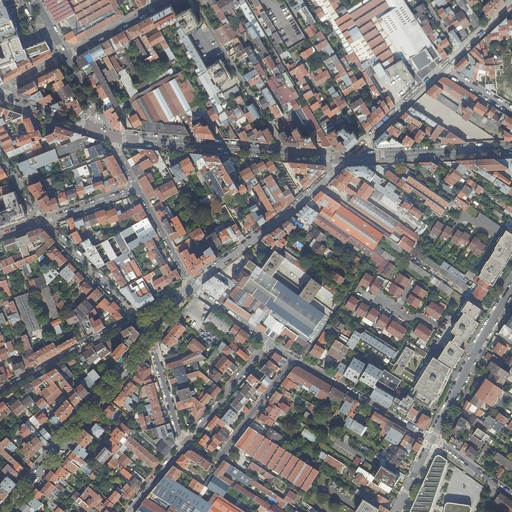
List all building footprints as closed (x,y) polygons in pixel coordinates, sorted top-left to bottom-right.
[(135,0),(140,8),(145,5),(147,1),(145,0),(112,0),(110,2),(108,0),(45,0),(59,25),(67,20),(69,19),(73,27),(76,32),(74,33),(67,36),(66,34),(64,35),(66,39),(69,44),(73,45),(125,16),(122,10),(119,10),(118,10),(117,7),(118,6),(119,4),(116,0),(135,0)] [(232,7),(227,0),(220,0),(217,2),(218,2),(225,15),(227,14),(225,11),(228,9),(231,13),(233,12),(234,14),(235,13),(232,7)] [(241,7),(236,0),(229,0),(233,6),(235,10),(241,7)] [(236,0),(241,7),(243,10),(250,21),(258,36),(264,45),(266,48),(267,49),(270,55),(264,58),(272,70),(273,70),(277,67),(286,81),(287,83),(290,88),(293,86),(295,84),(244,0),(236,0)] [(252,0),(254,3),(251,6),(252,9),(256,7),(261,4),(258,0),(252,0)] [(322,22),(327,19),(334,31),(337,35),(347,52),(349,54),(354,51),(334,19),(339,16),(335,10),(331,4),(328,0),(314,0),(313,1),(316,5),(313,7),(322,22)] [(335,10),(340,8),(339,7),(337,3),(340,2),(339,0),(338,0),(331,4),(335,10)] [(423,79),(417,72),(416,71),(407,66),(400,54),(377,19),(391,10),(385,0),(384,0),(364,0),(347,11),(339,16),(334,19),(354,51),(360,60),(365,68),(372,64),(377,71),(384,83),(391,78),(390,77),(399,71),(408,86),(409,85),(412,89),(415,86),(413,81),(416,79),(419,82),(423,79)] [(417,72),(423,79),(435,67),(443,59),(437,49),(435,46),(432,42),(427,35),(422,26),(417,18),(414,15),(411,11),(404,0),(385,0),(391,10),(377,19),(400,54),(407,66),(416,71),(417,72)] [(505,1),(504,0),(489,0),(483,7),(489,16),(496,9),(505,1)] [(5,2),(4,1),(0,2),(0,35),(0,37),(1,36),(4,43),(10,41),(20,37),(13,21),(15,20),(12,13),(10,14),(9,9),(8,7),(7,7),(5,2)] [(306,5),(305,3),(304,1),(299,4),(293,8),(295,12),(299,10),(302,8),(306,5)] [(214,8),(225,25),(230,22),(227,18),(225,15),(218,2),(213,5),(214,8)] [(293,47),(306,39),(283,2),(266,12),(270,19),(277,31),(279,34),(288,50),(293,47)] [(482,23),(471,6),(470,4),(469,2),(461,7),(462,9),(469,20),(471,22),(475,29),(479,26),(482,23)] [(414,15),(417,18),(424,13),(429,11),(426,7),(423,3),(419,6),(422,10),(414,15)] [(256,15),(261,13),(265,10),(261,4),(256,7),(259,11),(255,13),(256,15)] [(307,16),(311,13),(306,5),(302,8),(307,16)] [(177,16),(171,6),(161,11),(151,16),(157,26),(159,29),(178,19),(177,16)] [(437,11),(442,18),(447,15),(447,16),(449,15),(453,12),(450,7),(445,10),(443,7),(437,11)] [(185,11),(177,16),(178,19),(186,32),(201,24),(197,17),(194,12),(193,13),(190,8),(185,11)] [(335,10),(339,16),(347,11),(345,8),(341,10),(340,8),(335,10)] [(467,25),(471,22),(469,20),(462,9),(455,14),(455,15),(458,19),(460,22),(461,24),(464,28),(468,26),(467,25)] [(263,16),(259,19),(262,25),(267,22),(270,19),(266,12),(265,10),(261,13),(263,16)] [(235,13),(234,14),(232,15),(238,25),(241,23),(235,13)] [(312,24),(313,24),(316,22),(311,13),(307,16),(310,22),(312,24)] [(417,18),(422,26),(428,22),(430,21),(424,13),(417,18)] [(447,15),(442,18),(448,26),(458,19),(455,15),(452,18),(453,19),(450,20),(448,17),(450,16),(449,15),(447,16),(447,15)] [(157,26),(151,16),(144,20),(139,23),(145,33),(157,26)] [(235,31),(237,35),(240,33),(233,22),(231,20),(232,19),(230,16),(227,18),(230,22),(235,31)] [(506,17),(499,24),(500,38),(500,39),(503,38),(503,34),(506,34),(506,38),(509,37),(509,35),(507,20),(506,17)] [(67,20),(74,33),(76,32),(73,27),(69,19),(67,20)] [(270,28),(266,31),(269,36),(273,33),(277,31),(270,19),(267,22),(270,28)] [(448,26),(445,28),(456,44),(459,44),(463,40),(469,36),(464,28),(456,33),(453,29),(461,24),(460,22),(458,19),(448,26)] [(258,36),(250,21),(245,24),(248,29),(249,28),(250,30),(250,31),(254,38),(258,36)] [(225,25),(222,27),(222,28),(223,28),(224,29),(228,27),(232,33),(235,31),(230,22),(225,25)] [(433,31),(428,22),(422,26),(427,35),(433,31)] [(131,27),(124,31),(130,40),(133,38),(146,59),(147,58),(146,57),(149,55),(138,38),(136,39),(135,37),(140,34),(145,42),(144,42),(147,46),(147,45),(153,55),(149,57),(152,62),(150,63),(151,66),(158,62),(160,65),(163,63),(160,57),(153,46),(148,38),(145,33),(139,23),(131,27)] [(246,30),(241,23),(238,25),(237,25),(242,32),(246,30)] [(309,26),(305,29),(307,32),(310,37),(316,34),(316,33),(318,32),(313,24),(312,24),(309,26)] [(499,24),(490,33),(491,42),(495,41),(495,39),(498,38),(500,38),(499,24)] [(186,33),(182,27),(177,30),(202,73),(208,70),(206,67),(186,33)] [(224,45),(229,42),(231,41),(228,35),(224,29),(223,28),(222,28),(222,27),(215,31),(219,37),(224,45)] [(443,33),(438,36),(435,38),(433,35),(436,33),(437,32),(435,29),(433,31),(427,35),(432,42),(437,39),(444,35),(444,34),(443,33)] [(318,36),(322,42),(327,39),(321,30),(318,32),(316,33),(318,36)] [(121,33),(116,35),(122,45),(123,44),(124,45),(125,45),(124,44),(130,40),(124,31),(121,33)] [(160,31),(148,38),(153,46),(160,41),(172,60),(176,57),(160,31)] [(231,41),(233,39),(238,37),(237,35),(235,31),(232,33),(228,35),(231,41)] [(116,35),(112,38),(117,45),(118,49),(121,47),(122,48),(124,48),(122,45),(116,35)] [(444,35),(437,39),(439,41),(443,48),(450,43),(444,35)] [(263,46),(264,45),(258,36),(254,38),(259,46),(262,45),(263,46)] [(51,50),(53,50),(53,46),(50,39),(24,49),(20,37),(10,41),(18,62),(26,59),(30,58),(35,56),(42,53),(45,52),(50,50),(51,50)] [(237,46),(242,43),(239,39),(238,37),(233,39),(237,46)] [(316,46),(319,51),(325,46),(329,53),(331,51),(333,54),(335,53),(327,39),(322,42),(320,43),(316,46)] [(437,49),(443,59),(445,58),(448,55),(443,48),(439,41),(437,39),(432,42),(435,46),(437,45),(439,48),(437,49)] [(105,42),(101,44),(108,56),(109,56),(109,55),(115,51),(113,47),(109,40),(105,42)] [(273,42),(280,55),(284,52),(277,40),(273,42)] [(482,40),(479,43),(483,56),(485,56),(487,55),(486,50),(487,50),(486,47),(485,48),(482,40)] [(0,85),(4,83),(0,74),(0,68),(16,63),(18,62),(10,41),(4,43),(1,44),(6,58),(3,60),(2,59),(0,59),(0,85)] [(237,46),(234,48),(237,53),(245,49),(244,47),(242,43),(237,46)] [(479,43),(471,51),(480,61),(479,63),(486,65),(484,60),(484,58),(483,56),(479,43)] [(97,46),(89,50),(95,60),(105,54),(106,56),(104,58),(101,71),(106,81),(118,74),(117,73),(114,68),(109,58),(108,56),(101,44),(97,46)] [(247,52),(249,55),(249,56),(254,53),(249,44),(244,47),(245,49),(247,52)] [(316,51),(313,46),(305,51),(302,53),(304,58),(316,51)] [(116,51),(115,51),(120,58),(123,56),(127,54),(124,48),(122,48),(121,47),(118,49),(119,50),(116,51)] [(288,50),(292,57),(295,62),(301,59),(299,57),(293,47),(288,50)] [(237,54),(241,60),(242,59),(246,57),(244,53),(247,52),(245,49),(237,53),(237,54)] [(270,55),(267,49),(265,50),(261,53),(264,58),(270,55)] [(52,51),(51,50),(50,50),(45,52),(42,53),(43,55),(36,59),(35,56),(30,58),(34,66),(44,61),(52,57),(53,53),(52,51)] [(95,60),(89,50),(84,53),(78,57),(77,60),(80,65),(87,77),(94,73),(95,72),(96,74),(98,77),(102,83),(109,96),(114,105),(114,107),(119,104),(106,81),(101,71),(95,60)] [(284,52),(280,55),(283,59),(289,55),(290,58),(292,57),(288,50),(284,52)] [(255,66),(259,62),(255,55),(257,54),(259,52),(258,51),(257,51),(255,53),(254,53),(249,56),(255,66)] [(353,63),(354,62),(356,61),(356,62),(357,62),(360,60),(354,51),(349,54),(346,56),(349,61),(351,59),(353,63)] [(468,53),(464,57),(469,61),(470,63),(472,65),(476,66),(477,62),(468,53)] [(136,70),(127,54),(123,56),(132,72),(136,70)] [(341,63),(339,60),(336,54),(329,58),(330,60),(332,58),(337,66),(341,63)] [(248,81),(249,80),(260,74),(255,66),(249,56),(249,55),(246,57),(242,59),(241,60),(244,65),(247,64),(251,71),(245,75),(248,81)] [(495,64),(502,64),(501,55),(498,55),(498,58),(494,58),(495,64)] [(114,56),(109,58),(114,68),(119,65),(116,59),(115,57),(114,56)] [(455,69),(472,79),(474,72),(476,66),(472,65),(470,63),(468,64),(467,63),(469,61),(464,57),(455,65),(455,69)] [(486,65),(495,64),(494,58),(493,57),(484,60),(486,65)] [(30,58),(26,59),(27,61),(21,64),(21,63),(17,65),(22,73),(29,69),(34,66),(30,58)] [(221,59),(207,67),(209,70),(218,86),(232,78),(221,59)] [(295,62),(298,67),(299,68),(303,76),(309,72),(304,64),(301,59),(295,62)] [(260,74),(263,79),(267,76),(264,71),(265,71),(263,69),(259,62),(255,66),(260,74)] [(286,64),(290,71),(298,67),(295,62),(290,65),(289,63),(286,64)] [(486,70),(486,65),(479,63),(477,62),(476,66),(474,72),(478,73),(479,68),(486,70)] [(17,65),(16,63),(0,68),(0,74),(4,83),(9,80),(22,73),(17,65)] [(336,80),(347,73),(343,67),(342,64),(341,63),(337,66),(339,70),(337,71),(339,73),(340,72),(341,74),(335,78),(336,80)] [(369,76),(377,71),(372,64),(365,68),(366,71),(369,76)] [(155,71),(157,74),(167,69),(165,65),(155,71)] [(366,83),(363,77),(358,80),(350,66),(348,67),(350,71),(348,72),(351,76),(350,76),(352,78),(351,79),(354,84),(357,89),(366,83)] [(277,67),(273,70),(276,75),(276,76),(279,81),(281,79),(283,83),(286,81),(277,67)] [(298,67),(290,71),(292,75),(296,73),(301,80),(305,78),(303,76),(299,68),(298,67)] [(52,71),(45,75),(51,85),(53,83),(54,83),(53,82),(52,79),(54,79),(55,78),(56,79),(57,81),(61,79),(65,77),(61,69),(57,68),(52,71)] [(117,73),(118,74),(131,97),(139,93),(136,88),(125,68),(117,73)] [(331,77),(332,77),(329,73),(327,70),(322,73),(319,68),(317,69),(320,74),(316,76),(313,71),(309,74),(310,74),(310,75),(317,86),(331,77)] [(147,79),(148,81),(151,86),(162,106),(171,101),(180,116),(186,113),(191,110),(190,107),(202,101),(190,81),(188,77),(185,72),(183,70),(175,74),(171,77),(168,70),(167,69),(157,74),(147,79)] [(215,93),(221,90),(218,86),(209,70),(199,76),(211,96),(212,95),(215,93)] [(371,84),(373,82),(369,76),(366,71),(365,71),(363,72),(370,84),(371,84)] [(351,79),(347,73),(336,80),(338,82),(343,78),(347,84),(343,86),(341,84),(339,85),(343,91),(354,84),(351,79)] [(261,91),(268,87),(265,82),(263,79),(260,74),(249,80),(252,85),(256,83),(261,91)] [(51,85),(45,75),(40,78),(34,81),(38,88),(40,91),(41,90),(51,85)] [(93,77),(88,79),(90,83),(93,88),(96,86),(102,83),(98,77),(96,78),(97,81),(96,82),(93,77)] [(291,102),(295,109),(300,107),(295,98),(296,98),(293,94),(290,88),(287,83),(284,85),(283,84),(278,83),(274,77),(265,82),(268,87),(276,101),(283,112),(284,114),(288,110),(284,103),(276,89),(277,88),(286,102),(288,101),(289,103),(291,102)] [(443,89),(465,103),(469,106),(473,99),(476,96),(447,78),(442,77),(435,84),(443,89)] [(301,80),(297,83),(300,88),(304,86),(307,92),(311,89),(305,78),(301,80)] [(54,83),(53,83),(55,86),(57,90),(60,88),(61,87),(65,85),(61,79),(57,81),(55,82),(54,83)] [(38,88),(34,81),(25,86),(18,90),(18,94),(28,97),(31,95),(30,93),(38,88)] [(378,96),(381,94),(379,91),(373,82),(371,84),(372,86),(371,88),(375,94),(376,93),(378,96)] [(75,95),(69,83),(65,85),(61,87),(64,91),(63,92),(64,95),(63,95),(62,96),(64,99),(65,99),(67,98),(75,95)] [(102,83),(96,86),(102,96),(104,99),(109,96),(102,83)] [(136,88),(139,93),(147,89),(144,84),(136,88)] [(365,102),(357,89),(354,84),(343,91),(345,95),(346,94),(354,90),(357,94),(358,97),(360,99),(358,100),(357,98),(354,100),(355,102),(351,105),(353,109),(358,106),(365,102)] [(438,94),(443,89),(435,84),(426,92),(435,98),(438,95),(438,96),(439,95),(438,94)] [(131,97),(129,99),(137,113),(147,131),(164,132),(168,133),(191,135),(187,129),(180,116),(171,101),(162,106),(151,86),(147,89),(139,93),(131,97)] [(226,100),(240,91),(237,86),(223,94),(226,100)] [(293,94),(296,98),(297,97),(297,96),(298,95),(293,86),(290,88),(293,94)] [(339,96),(342,94),(339,90),(336,92),(333,86),(328,89),(334,99),(339,96)] [(270,105),(276,101),(268,87),(261,91),(259,92),(260,93),(262,92),(265,98),(260,101),(264,109),(270,105)] [(284,103),(286,102),(277,88),(276,89),(284,103)] [(312,90),(314,94),(316,97),(318,101),(319,102),(321,101),(318,96),(317,94),(314,88),(312,90)] [(305,93),(304,94),(307,99),(314,94),(312,90),(311,89),(307,92),(305,93)] [(31,95),(28,97),(31,98),(38,100),(44,97),(41,90),(40,91),(35,93),(31,95)] [(374,102),(377,100),(371,91),(368,93),(374,102)] [(221,103),(215,93),(212,95),(218,105),(219,104),(220,104),(221,103)] [(44,97),(38,100),(44,103),(46,102),(47,103),(49,101),(53,98),(50,94),(44,97)] [(237,119),(232,109),(229,111),(227,109),(224,111),(220,104),(219,104),(218,105),(212,95),(211,96),(208,97),(224,123),(225,125),(233,138),(235,139),(238,139),(228,123),(231,121),(232,123),(233,123),(238,120),(237,119)] [(244,100),(241,95),(235,98),(239,105),(239,106),(243,104),(241,101),(244,100)] [(384,99),(390,110),(392,107),(395,105),(389,95),(383,99),(384,99)] [(114,105),(109,96),(104,99),(105,102),(101,104),(105,110),(114,105)] [(345,106),(348,104),(345,98),(342,100),(340,98),(339,96),(334,99),(335,100),(338,104),(339,106),(340,109),(343,107),(345,106)] [(439,101),(455,112),(459,107),(443,96),(439,101)] [(224,123),(208,97),(205,99),(210,108),(216,119),(220,125),(224,123)] [(287,114),(288,116),(297,111),(302,108),(299,102),(296,98),(295,98),(300,107),(295,109),(287,114)] [(64,99),(51,105),(54,106),(57,107),(67,103),(65,99),(64,99)] [(67,103),(57,107),(66,110),(68,105),(72,102),(79,114),(83,110),(77,99),(69,102),(67,103)] [(387,112),(390,110),(384,99),(382,101),(380,99),(378,101),(380,105),(386,114),(387,112)] [(332,110),(339,106),(338,104),(335,100),(328,105),(332,110)] [(191,110),(197,119),(197,120),(201,118),(204,116),(209,113),(207,110),(202,101),(190,107),(191,110)] [(281,116),(282,116),(280,113),(283,112),(276,101),(270,105),(278,118),(281,116)] [(314,104),(311,106),(313,111),(320,106),(321,105),(319,102),(318,101),(314,104)] [(328,113),(332,110),(328,105),(326,101),(322,104),(323,106),(322,107),(326,114),(328,113)] [(371,112),(365,102),(358,106),(359,108),(362,106),(367,114),(371,112)] [(473,109),(474,109),(482,115),(487,108),(477,102),(473,109)] [(255,119),(260,115),(259,113),(253,103),(248,106),(248,108),(255,119)] [(462,116),(467,120),(470,115),(474,109),(473,109),(471,108),(470,107),(469,106),(465,103),(464,105),(466,107),(466,108),(464,107),(463,107),(462,107),(462,108),(462,109),(465,112),(462,116)] [(114,105),(105,110),(114,126),(122,129),(127,129),(121,119),(120,120),(119,120),(119,119),(118,117),(120,116),(116,110),(113,112),(111,110),(115,108),(114,107),(114,105)] [(239,106),(239,105),(232,109),(237,119),(245,115),(239,106)] [(382,117),(386,114),(380,105),(377,108),(375,106),(373,107),(372,108),(374,111),(372,113),(373,115),(377,122),(382,117)] [(336,112),(341,109),(340,109),(339,106),(332,110),(328,113),(330,117),(337,113),(336,112)] [(411,106),(406,111),(418,119),(419,117),(434,127),(433,129),(435,130),(439,124),(420,112),(411,106)] [(489,116),(491,118),(494,114),(497,109),(493,106),(488,114),(490,115),(489,116)] [(303,110),(309,120),(323,142),(326,147),(329,147),(330,147),(332,145),(323,131),(321,132),(320,131),(319,130),(320,129),(321,128),(308,107),(303,110)] [(218,128),(225,125),(224,123),(220,125),(216,119),(210,108),(207,110),(209,113),(213,120),(218,128)] [(255,119),(248,108),(244,110),(250,121),(255,119)] [(291,127),(293,130),(304,123),(309,120),(303,110),(302,108),(297,111),(288,116),(290,119),(294,125),(291,127)] [(22,117),(22,115),(4,109),(2,117),(5,124),(22,117)] [(494,130),(497,125),(490,120),(488,119),(482,115),(474,109),(470,115),(494,130)] [(186,113),(188,117),(191,115),(195,120),(197,119),(191,110),(186,113)] [(401,116),(411,123),(416,126),(419,128),(422,122),(418,119),(406,111),(401,116)] [(129,116),(137,130),(141,130),(147,131),(137,113),(131,116),(130,115),(129,116)] [(186,113),(180,116),(187,129),(193,125),(188,117),(186,113)] [(497,125),(500,127),(502,123),(507,115),(503,113),(500,117),(494,114),(491,118),(490,120),(497,125)] [(353,145),(359,139),(354,131),(351,133),(350,131),(347,131),(344,127),(339,130),(336,125),(347,119),(345,117),(344,114),(339,116),(331,122),(332,124),(336,129),(338,134),(341,133),(345,138),(342,141),(344,143),(347,149),(348,149),(353,145)] [(369,130),(377,122),(373,115),(368,119),(366,116),(368,115),(367,114),(366,115),(360,119),(366,130),(369,130)] [(506,126),(511,130),(511,128),(511,118),(507,115),(502,123),(506,125),(506,126)] [(41,135),(40,132),(39,130),(36,132),(30,118),(23,121),(29,134),(27,135),(27,134),(22,136),(22,137),(19,139),(22,147),(33,142),(31,139),(36,137),(38,140),(43,138),(41,135)] [(327,119),(321,123),(323,127),(331,122),(329,118),(327,119)] [(282,132),(291,127),(294,125),(290,119),(287,120),(289,123),(280,128),(282,132)] [(245,140),(251,140),(243,127),(242,126),(238,120),(233,123),(236,127),(239,125),(240,127),(237,129),(239,133),(238,133),(242,139),(245,140)] [(278,125),(280,128),(289,123),(287,120),(278,125)] [(397,120),(392,124),(399,129),(403,124),(397,120)] [(193,125),(199,135),(207,136),(216,137),(208,123),(207,124),(202,124),(200,121),(193,125)] [(258,136),(253,129),(250,123),(244,126),(243,127),(251,140),(258,136)] [(308,145),(318,146),(307,127),(304,123),(293,130),(302,145),(308,145)] [(402,131),(407,134),(409,136),(416,126),(411,123),(408,128),(407,127),(406,126),(405,127),(404,126),(402,131)] [(325,129),(328,134),(336,129),(332,124),(325,129)] [(392,124),(385,131),(399,141),(400,140),(399,139),(400,137),(398,135),(402,131),(399,129),(392,124)] [(431,136),(435,139),(442,129),(446,132),(447,129),(439,124),(435,130),(431,136)] [(218,128),(224,138),(227,138),(233,138),(225,125),(218,128)] [(0,143),(2,147),(13,142),(12,138),(11,139),(9,139),(8,137),(10,136),(8,133),(7,133),(6,133),(5,131),(6,131),(5,127),(4,127),(2,128),(1,126),(0,126),(0,140),(1,140),(2,142),(0,142),(0,143)] [(424,131),(426,133),(431,136),(435,130),(433,129),(428,126),(424,131)] [(50,146),(58,143),(57,141),(58,139),(60,140),(60,142),(65,142),(65,141),(66,141),(66,140),(70,138),(69,138),(74,136),(75,133),(68,131),(63,129),(57,127),(54,133),(50,135),(46,137),(47,141),(50,146)] [(263,141),(268,142),(268,141),(266,137),(262,131),(260,127),(258,127),(260,130),(258,131),(256,128),(253,129),(258,136),(261,141),(263,141)] [(279,134),(285,144),(292,144),(302,145),(293,130),(291,127),(282,132),(279,134)] [(268,141),(274,138),(271,134),(268,128),(262,131),(266,137),(268,141)] [(342,148),(347,149),(344,143),(342,141),(342,139),(340,140),(336,135),(338,134),(336,129),(328,134),(336,148),(342,148)] [(410,136),(415,140),(419,143),(426,133),(424,131),(420,129),(415,136),(412,133),(410,136)] [(377,146),(405,145),(401,142),(399,141),(385,131),(375,141),(377,146)] [(442,143),(467,142),(460,138),(450,131),(446,138),(439,137),(438,137),(436,138),(436,139),(442,143)] [(71,142),(82,138),(81,135),(80,134),(75,133),(74,136),(69,138),(70,138),(71,142)] [(401,142),(405,145),(412,145),(415,140),(410,136),(409,136),(407,134),(401,142)] [(102,143),(104,142),(95,139),(86,136),(82,138),(71,142),(55,148),(58,158),(59,159),(76,153),(88,149),(102,143)] [(22,147),(19,139),(13,142),(2,147),(4,150),(6,153),(15,149),(12,145),(14,145),(13,143),(16,142),(18,148),(22,147)] [(40,145),(38,140),(33,142),(22,147),(18,148),(15,149),(6,153),(9,158),(25,151),(40,145)] [(92,159),(107,154),(105,149),(103,150),(102,148),(103,147),(102,143),(88,149),(92,159)] [(44,153),(40,145),(25,151),(29,159),(44,153)] [(58,158),(55,148),(44,153),(29,159),(18,164),(21,171),(22,170),(25,176),(30,174),(31,176),(38,173),(37,169),(47,164),(47,163),(58,158)] [(122,151),(132,168),(138,165),(144,161),(137,149),(132,149),(137,157),(133,159),(127,148),(124,148),(122,151)] [(149,159),(144,150),(141,149),(137,149),(144,161),(147,160),(145,157),(146,156),(148,159),(149,159)] [(157,158),(153,150),(149,150),(144,150),(149,159),(148,159),(147,160),(144,161),(138,165),(132,168),(147,196),(155,191),(154,190),(155,190),(151,184),(152,183),(151,183),(155,181),(151,173),(146,174),(145,173),(144,171),(159,162),(157,158)] [(63,170),(73,166),(72,161),(79,159),(76,153),(59,159),(63,170)] [(211,170),(202,155),(197,154),(190,154),(200,171),(202,175),(211,170)] [(120,168),(113,155),(104,159),(108,167),(107,168),(108,170),(109,169),(114,178),(116,177),(119,182),(116,183),(114,179),(113,178),(103,182),(106,192),(127,185),(128,182),(120,168)] [(237,201),(243,197),(242,195),(237,187),(230,176),(229,173),(223,163),(219,156),(211,155),(202,155),(211,170),(225,193),(230,190),(237,201)] [(237,173),(233,165),(228,157),(226,157),(223,156),(226,161),(223,163),(229,173),(230,172),(231,173),(232,172),(233,174),(234,175),(237,173)] [(176,177),(173,178),(174,180),(176,183),(182,180),(179,175),(184,172),(186,176),(190,174),(189,171),(195,168),(189,157),(170,168),(176,177)] [(511,158),(503,159),(494,159),(511,171),(511,158)] [(507,186),(511,188),(511,171),(494,159),(476,160),(476,165),(497,179),(507,186)] [(104,171),(100,160),(98,161),(96,162),(98,167),(101,177),(103,181),(105,180),(104,177),(109,175),(106,170),(104,171)] [(277,169),(272,161),(268,160),(263,160),(264,162),(267,168),(269,172),(271,174),(272,174),(271,172),(273,171),(275,175),(277,173),(275,170),(277,169)] [(476,165),(476,160),(468,161),(455,161),(459,164),(470,171),(471,169),(475,169),(474,169),(478,171),(478,172),(494,183),(497,179),(476,165)] [(287,185),(295,199),(300,194),(280,161),(272,161),(277,169),(287,185)] [(98,167),(96,162),(90,164),(96,179),(97,178),(101,177),(98,167)] [(267,168),(264,162),(257,166),(260,172),(267,168)] [(300,163),(289,162),(295,173),(305,173),(307,173),(307,164),(300,163)] [(260,172),(257,166),(255,163),(249,167),(256,178),(257,180),(259,179),(257,176),(256,176),(256,175),(261,172),(260,172)] [(438,166),(433,163),(419,163),(433,173),(438,166)] [(315,173),(318,177),(326,169),(325,165),(317,165),(307,164),(307,173),(314,174),(315,173)] [(470,171),(459,164),(456,169),(464,175),(467,171),(471,173),(472,172),(470,171)] [(77,169),(80,176),(84,174),(85,176),(86,176),(90,175),(86,165),(77,169)] [(388,171),(379,165),(370,166),(409,193),(412,189),(427,199),(424,204),(441,216),(445,211),(445,210),(451,202),(411,174),(405,182),(388,171)] [(377,173),(366,166),(358,166),(347,167),(345,169),(358,177),(359,176),(360,177),(363,177),(364,177),(367,179),(366,181),(364,180),(364,181),(365,182),(369,185),(376,174),(377,173)] [(256,178),(249,167),(240,172),(245,181),(252,176),(254,179),(256,178)] [(464,175),(456,169),(453,168),(452,171),(454,172),(452,175),(455,178),(460,181),(464,175)] [(358,177),(345,169),(338,175),(349,183),(351,180),(358,185),(361,179),(358,177)] [(221,196),(225,193),(211,170),(202,175),(207,183),(210,189),(212,193),(216,199),(221,196)] [(207,183),(202,175),(200,171),(196,173),(203,185),(207,183)] [(296,176),(304,190),(311,183),(318,177),(315,173),(314,174),(307,173),(305,173),(304,176),(304,178),(302,180),(300,176),(296,176)] [(451,185),(455,178),(452,175),(449,173),(444,180),(451,185)] [(382,179),(376,174),(369,185),(371,187),(375,189),(381,193),(384,188),(379,184),(382,179)] [(272,205),(277,213),(283,209),(287,206),(289,204),(282,193),(280,189),(276,183),(274,179),(271,175),(265,179),(270,189),(264,192),(269,201),(273,198),(276,203),(272,205)] [(252,176),(245,181),(243,182),(244,184),(244,185),(254,179),(252,176)] [(54,177),(49,179),(54,191),(54,192),(59,190),(54,177)] [(103,194),(106,192),(103,182),(103,181),(101,177),(97,178),(99,182),(93,184),(95,190),(101,188),(103,194)] [(473,181),(467,177),(465,180),(467,181),(465,184),(465,185),(469,187),(473,181)] [(86,193),(95,190),(93,184),(92,180),(91,179),(91,178),(87,179),(88,183),(86,184),(87,187),(84,187),(86,193)] [(262,215),(266,221),(271,218),(277,213),(272,205),(269,201),(264,192),(258,183),(257,180),(256,178),(254,179),(244,185),(248,191),(249,193),(251,195),(254,201),(256,204),(259,209),(262,208),(252,191),(250,189),(254,187),(268,210),(267,210),(266,211),(266,212),(267,213),(262,215)] [(357,193),(335,178),(331,182),(334,185),(334,186),(339,189),(340,188),(344,191),(345,192),(346,191),(354,197),(350,202),(393,232),(400,223),(367,200),(357,193)] [(49,179),(44,181),(48,190),(50,194),(54,191),(49,179)] [(258,183),(264,192),(270,189),(265,179),(258,183)] [(507,186),(497,179),(494,183),(505,190),(507,186)] [(165,200),(180,191),(176,183),(174,180),(159,188),(165,200)] [(74,189),(77,196),(80,195),(83,194),(86,193),(84,187),(82,181),(80,182),(81,184),(82,186),(76,188),(75,186),(74,186),(74,189)] [(40,182),(28,186),(34,195),(38,202),(48,196),(48,195),(46,192),(44,193),(41,188),(43,187),(40,182)] [(371,187),(369,185),(365,182),(357,193),(367,200),(374,190),(375,189),(371,187)] [(388,182),(384,188),(381,193),(395,203),(399,198),(400,196),(393,192),(396,187),(388,182)] [(242,195),(248,191),(244,185),(244,184),(237,187),(242,195)] [(483,188),(476,184),(472,190),(481,196),(485,190),(483,189),(483,188)] [(0,196),(2,196),(11,193),(8,185),(0,188),(0,196)] [(282,193),(289,204),(292,201),(295,199),(287,185),(284,186),(286,189),(285,191),(282,193)] [(469,187),(465,185),(460,191),(461,191),(457,197),(461,200),(464,196),(467,197),(468,196),(467,196),(472,189),(469,187)] [(161,202),(165,200),(159,188),(158,188),(155,190),(154,190),(155,191),(147,196),(149,200),(157,195),(161,202)] [(65,192),(68,200),(70,199),(77,196),(74,189),(66,192),(65,192)] [(381,193),(375,189),(374,190),(375,191),(372,195),(419,227),(415,233),(420,237),(429,226),(419,219),(415,216),(409,212),(398,205),(395,203),(381,193)] [(508,192),(505,190),(500,197),(500,198),(502,199),(506,194),(507,194),(508,192)] [(0,228),(20,221),(27,219),(22,204),(20,204),(15,191),(11,193),(2,196),(7,209),(0,211),(0,228)] [(341,205),(328,196),(327,195),(321,191),(313,199),(325,207),(335,213),(341,205)] [(57,198),(58,203),(67,200),(68,200),(65,192),(55,195),(57,198)] [(413,248),(420,237),(415,233),(408,228),(403,235),(404,236),(402,239),(400,242),(390,236),(330,194),(328,196),(341,205),(377,230),(384,235),(405,249),(409,252),(410,252),(413,248)] [(48,196),(38,202),(40,205),(41,207),(42,207),(45,211),(48,212),(60,208),(58,203),(57,198),(53,200),(50,201),(49,199),(50,199),(48,196)] [(461,200),(457,197),(455,201),(458,202),(456,204),(459,206),(460,204),(463,206),(462,207),(464,209),(464,210),(465,211),(469,205),(461,200)] [(500,199),(498,203),(506,208),(508,205),(500,199)] [(413,205),(406,200),(402,206),(409,211),(413,205)] [(160,209),(164,208),(161,202),(153,207),(156,211),(160,209)] [(136,215),(144,210),(140,204),(136,207),(134,208),(133,206),(132,207),(133,208),(136,215)] [(258,221),(260,226),(263,224),(266,221),(262,215),(262,214),(258,216),(255,211),(259,209),(256,204),(250,208),(251,210),(253,213),(258,221)] [(320,214),(307,205),(296,214),(307,222),(311,224),(314,220),(346,243),(348,241),(362,250),(372,257),(378,261),(373,268),(388,278),(395,266),(373,251),(339,227),(320,214)] [(377,230),(341,205),(335,213),(325,207),(320,214),(339,227),(373,251),(377,246),(381,240),(384,235),(377,230)] [(415,216),(419,219),(423,213),(416,208),(417,207),(415,206),(411,212),(416,215),(415,216)] [(116,212),(114,207),(105,210),(108,220),(110,224),(119,220),(116,212)] [(171,220),(175,218),(168,207),(165,209),(165,210),(170,218),(171,220)] [(128,218),(133,216),(136,215),(133,208),(126,212),(128,218)] [(158,216),(162,222),(168,219),(170,218),(165,210),(161,212),(160,209),(156,211),(158,216)] [(108,220),(105,210),(98,212),(95,213),(99,223),(99,224),(102,223),(103,225),(106,223),(106,221),(108,220)] [(137,224),(148,218),(144,210),(136,215),(133,216),(137,224)] [(119,220),(120,223),(128,219),(128,218),(126,212),(125,211),(121,213),(120,211),(116,212),(119,220)] [(99,223),(95,213),(88,216),(91,225),(99,223)] [(247,219),(251,225),(258,221),(253,213),(246,217),(247,219)] [(511,243),(511,234),(480,213),(478,217),(477,220),(496,233),(495,234),(501,237),(511,243)] [(296,215),(288,220),(296,226),(297,223),(303,227),(307,222),(296,214),(296,215)] [(88,216),(85,217),(83,218),(85,224),(85,226),(86,227),(91,225),(88,216)] [(169,236),(172,240),(180,236),(180,237),(186,233),(177,216),(175,218),(171,220),(172,222),(174,225),(177,231),(175,232),(169,236)] [(74,221),(73,217),(67,219),(67,220),(70,226),(72,233),(77,231),(77,230),(76,227),(74,221)] [(83,218),(74,221),(76,227),(85,224),(83,218)] [(131,250),(143,243),(157,235),(148,218),(137,224),(123,231),(121,232),(131,250)] [(165,228),(169,236),(175,232),(172,228),(173,227),(173,226),(174,225),(172,222),(170,223),(168,219),(162,222),(165,228)] [(250,229),(252,232),(254,231),(251,225),(247,219),(245,220),(246,222),(243,224),(247,230),(250,229)] [(288,220),(279,227),(287,233),(289,234),(293,228),(295,229),(297,226),(296,226),(288,220)] [(511,225),(507,222),(504,220),(503,222),(511,227),(511,231),(511,232),(511,233),(511,225)] [(440,232),(441,230),(444,225),(440,223),(440,224),(437,222),(431,232),(437,236),(440,232)] [(403,235),(408,228),(402,224),(400,223),(393,232),(402,239),(404,236),(403,235)] [(236,235),(240,241),(242,240),(244,238),(236,224),(231,227),(236,235)] [(88,235),(86,227),(85,226),(77,230),(77,231),(72,233),(68,236),(72,239),(76,244),(89,236),(88,235)] [(231,238),(236,235),(231,227),(231,226),(222,231),(221,229),(219,230),(220,232),(217,234),(222,243),(223,242),(223,243),(224,244),(227,243),(228,243),(229,242),(229,241),(232,240),(231,238)] [(447,241),(449,236),(451,233),(453,230),(450,228),(449,228),(447,226),(444,231),(442,233),(440,237),(447,241)] [(279,227),(270,234),(282,243),(285,244),(288,241),(283,237),(284,236),(285,236),(287,233),(279,227)] [(190,234),(192,238),(203,232),(203,231),(201,228),(190,234)] [(327,236),(315,228),(312,232),(311,232),(309,235),(318,241),(322,244),(327,236)] [(36,230),(28,233),(28,235),(31,243),(34,242),(35,241),(43,239),(44,238),(45,239),(48,242),(46,243),(33,248),(35,254),(36,254),(38,258),(42,254),(55,241),(44,230),(40,229),(36,230)] [(464,247),(467,242),(468,240),(471,236),(468,234),(467,234),(464,233),(464,234),(463,234),(461,233),(461,232),(458,230),(455,235),(453,238),(451,241),(457,245),(458,243),(464,247)] [(176,248),(179,253),(187,249),(189,248),(202,240),(206,238),(205,235),(203,232),(192,238),(176,248)] [(211,246),(211,247),(216,244),(217,247),(222,244),(222,243),(217,234),(216,232),(210,235),(211,236),(206,238),(211,246)] [(393,232),(390,236),(400,242),(402,239),(393,232)] [(270,234),(262,240),(270,246),(271,244),(273,246),(272,248),(275,250),(277,252),(278,250),(279,251),(280,250),(281,250),(285,244),(282,243),(270,234)] [(20,250),(21,253),(23,259),(27,257),(35,254),(33,248),(31,243),(28,235),(16,239),(19,247),(20,250)] [(151,250),(157,247),(154,241),(159,238),(157,235),(143,243),(144,246),(147,244),(151,250)] [(403,252),(405,249),(384,235),(381,240),(400,253),(402,251),(403,252)] [(9,240),(3,241),(7,251),(19,247),(16,239),(16,237),(9,240)] [(479,257),(482,252),(483,250),(486,246),(482,244),(479,243),(480,242),(480,241),(478,239),(475,237),(472,242),(470,244),(468,248),(474,252),(473,253),(479,257)] [(511,243),(501,237),(500,239),(498,243),(502,245),(502,246),(503,247),(503,246),(511,251),(511,243)] [(206,238),(202,240),(204,244),(206,243),(208,247),(211,246),(206,238)] [(82,243),(87,251),(96,246),(95,245),(93,246),(89,239),(82,243)] [(312,251),(321,257),(327,248),(322,244),(318,241),(312,251)] [(2,242),(0,242),(0,260),(1,263),(3,268),(12,264),(20,261),(23,259),(21,253),(17,255),(12,257),(12,256),(8,258),(7,254),(6,254),(2,242)] [(497,276),(499,277),(502,270),(501,270),(510,254),(511,255),(511,254),(511,251),(503,246),(503,247),(502,246),(502,245),(498,243),(495,249),(488,262),(487,261),(481,271),(482,272),(479,277),(491,285),(491,286),(497,276)] [(53,260),(60,253),(57,250),(57,249),(55,246),(54,247),(47,253),(53,260)] [(377,246),(373,251),(395,266),(401,270),(404,265),(377,246)] [(152,260),(162,255),(167,252),(165,248),(160,251),(157,247),(151,250),(147,252),(152,260)] [(195,263),(200,272),(208,266),(218,258),(211,247),(204,252),(205,253),(198,259),(194,253),(192,254),(192,253),(189,248),(187,249),(194,261),(195,263)] [(449,272),(413,248),(410,252),(466,291),(468,288),(469,289),(471,287),(449,272)] [(187,249),(179,253),(186,266),(191,275),(194,276),(200,272),(195,263),(192,264),(191,263),(194,261),(187,249)] [(107,263),(111,272),(136,258),(131,250),(107,263)] [(318,283),(312,278),(294,264),(281,255),(277,252),(275,250),(273,253),(262,269),(329,317),(333,312),(313,298),(318,291),(338,306),(341,300),(318,283)] [(281,255),(294,264),(297,260),(293,258),(291,256),(288,253),(284,250),(281,255)] [(372,257),(362,250),(361,252),(371,259),(372,257)] [(67,260),(60,253),(53,260),(54,260),(59,266),(60,264),(61,265),(67,260)] [(38,259),(38,258),(36,254),(35,254),(27,257),(29,262),(29,263),(38,259)] [(501,270),(502,270),(511,255),(510,254),(501,270)] [(167,263),(172,261),(170,258),(165,260),(162,255),(152,260),(152,261),(154,264),(158,262),(160,267),(167,263)] [(350,262),(356,265),(359,258),(353,256),(350,262)] [(372,257),(371,259),(367,264),(373,268),(378,261),(372,257)] [(111,272),(122,289),(142,278),(146,276),(141,267),(136,258),(111,272)] [(245,265),(246,266),(252,270),(253,272),(258,265),(248,258),(245,265)] [(408,259),(404,264),(449,295),(453,290),(408,259)] [(294,264),(312,278),(313,276),(311,274),(313,270),(308,267),(307,268),(297,260),(294,264)] [(20,261),(12,264),(14,270),(18,268),(17,267),(21,265),(20,261)] [(76,270),(70,263),(65,268),(67,271),(65,272),(68,275),(69,274),(69,273),(71,275),(76,270)] [(160,268),(164,275),(164,276),(172,272),(167,263),(160,267),(160,268)] [(12,264),(3,268),(2,268),(4,273),(14,270),(12,264)] [(59,274),(49,264),(44,269),(42,270),(44,275),(47,283),(47,284),(52,280),(59,274)] [(232,281),(238,285),(273,310),(315,340),(330,318),(329,317),(262,269),(258,265),(253,272),(252,270),(246,266),(238,277),(237,276),(236,276),(232,281)] [(245,265),(237,276),(238,277),(246,266),(245,265)] [(484,296),(488,291),(479,285),(479,286),(474,283),(473,284),(460,275),(461,273),(453,267),(449,272),(471,287),(472,288),(484,296)] [(176,280),(181,277),(176,269),(172,272),(164,276),(169,284),(172,282),(173,284),(177,281),(176,280)] [(479,285),(488,291),(491,285),(479,277),(469,270),(465,275),(479,285)] [(62,271),(59,274),(52,280),(55,283),(59,279),(64,274),(63,272),(62,271)] [(84,278),(78,272),(72,278),(73,280),(74,279),(75,280),(78,283),(77,283),(78,284),(83,279),(84,278)] [(142,278),(146,284),(149,282),(148,279),(153,276),(155,275),(153,272),(151,273),(146,276),(142,278)] [(203,289),(224,304),(230,296),(224,292),(229,286),(228,285),(230,281),(226,278),(227,277),(220,272),(203,284),(203,289)] [(365,285),(364,286),(367,288),(374,277),(366,273),(359,284),(362,286),(363,285),(363,284),(365,285)] [(408,286),(409,285),(408,284),(407,284),(408,282),(409,283),(410,280),(400,273),(395,281),(407,288),(408,286)] [(339,284),(341,285),(345,279),(337,274),(333,279),(336,282),(339,284)] [(44,275),(34,279),(37,287),(43,285),(47,283),(44,275)] [(161,288),(169,284),(164,276),(164,275),(153,282),(158,292),(162,290),(161,288)] [(140,308),(155,300),(146,284),(142,278),(122,289),(120,290),(131,302),(136,307),(140,308)] [(52,280),(47,284),(48,286),(52,297),(57,292),(65,285),(61,281),(59,279),(55,283),(52,280)] [(92,288),(83,279),(78,284),(79,286),(80,285),(81,286),(79,287),(86,294),(92,288)] [(376,295),(384,284),(376,279),(370,289),(373,291),(375,292),(374,292),(374,293),(376,295)] [(326,282),(324,285),(334,293),(337,290),(326,282)] [(405,291),(394,283),(389,291),(399,298),(401,295),(400,294),(401,293),(402,293),(403,294),(405,291)] [(9,296),(12,295),(9,287),(8,284),(3,286),(5,291),(7,290),(9,296)] [(230,296),(224,304),(234,311),(249,320),(259,307),(264,311),(267,313),(269,315),(273,310),(238,285),(230,296)] [(417,285),(413,292),(423,299),(428,292),(417,285)] [(62,322),(59,315),(58,312),(56,306),(52,297),(48,286),(41,288),(54,321),(51,322),(52,327),(62,322)] [(102,289),(99,286),(90,295),(91,296),(96,301),(105,293),(102,289)] [(481,302),(484,296),(472,288),(468,293),(481,302)] [(34,297),(32,292),(30,292),(14,298),(17,303),(15,304),(18,313),(20,317),(21,319),(23,325),(25,324),(26,327),(27,328),(28,332),(40,328),(29,299),(34,297)] [(411,292),(410,294),(421,300),(422,299),(411,292)] [(422,301),(410,294),(408,297),(409,298),(410,298),(409,299),(408,299),(407,302),(417,309),(422,301)] [(353,311),(359,301),(357,299),(356,300),(355,299),(355,298),(356,297),(353,295),(345,307),(353,311)] [(105,298),(102,301),(99,304),(105,311),(107,308),(111,304),(105,298)] [(87,300),(86,299),(74,310),(75,311),(80,321),(81,324),(90,319),(87,315),(94,308),(95,308),(87,300)] [(10,302),(9,300),(4,302),(2,305),(3,306),(9,304),(13,315),(18,313),(15,304),(14,301),(10,302)] [(59,315),(66,309),(62,300),(59,303),(58,304),(61,310),(58,312),(59,315)] [(432,315),(438,305),(432,301),(426,311),(432,315)] [(474,320),(481,309),(469,301),(462,311),(462,312),(464,313),(466,314),(474,320)] [(120,308),(114,302),(111,304),(107,308),(105,311),(102,313),(99,316),(100,319),(101,321),(109,315),(111,317),(117,310),(119,309),(120,308)] [(363,318),(370,307),(367,305),(366,306),(365,305),(362,303),(356,313),(363,318)] [(445,309),(438,305),(432,315),(439,319),(445,309)] [(249,320),(249,322),(264,333),(268,327),(270,324),(266,321),(263,325),(261,324),(260,326),(256,323),(264,311),(259,307),(249,320)] [(374,323),(380,313),(378,311),(377,312),(376,311),(376,310),(377,309),(374,307),(366,318),(374,323)] [(105,327),(101,321),(100,319),(95,321),(92,316),(96,314),(97,313),(94,308),(87,315),(90,319),(96,332),(100,330),(105,327)] [(119,312),(117,310),(111,317),(115,322),(124,317),(119,312)] [(204,322),(224,337),(233,324),(213,310),(204,322)] [(315,340),(273,310),(269,315),(270,315),(286,327),(298,336),(312,345),(315,340)] [(80,321),(75,311),(65,315),(69,324),(74,322),(75,324),(80,321)] [(13,315),(7,317),(9,321),(20,317),(18,313),(13,315)] [(384,329),(391,318),(388,316),(388,317),(387,318),(386,317),(386,316),(383,314),(376,325),(384,329)] [(471,336),(479,323),(474,320),(466,314),(462,320),(460,319),(458,322),(459,323),(455,329),(454,328),(452,331),(456,335),(457,335),(463,339),(464,340),(468,334),(471,336)] [(269,317),(266,321),(270,324),(268,327),(264,333),(265,334),(275,341),(280,334),(286,327),(270,315),(269,317)] [(188,326),(177,317),(177,321),(186,328),(188,326)] [(342,330),(341,331),(346,335),(347,333),(346,333),(346,332),(347,331),(343,329),(345,325),(337,320),(335,324),(334,326),(342,330)] [(386,331),(394,335),(400,325),(397,323),(397,324),(396,323),(397,322),(394,320),(386,331)] [(186,328),(177,321),(175,323),(168,331),(178,339),(186,328)] [(413,333),(420,337),(427,327),(420,323),(413,333)] [(241,329),(235,324),(230,331),(236,336),(241,329)] [(63,335),(59,325),(54,327),(58,337),(63,335)] [(400,325),(394,335),(400,340),(407,330),(400,325)] [(511,329),(506,325),(499,335),(511,343),(511,329)] [(122,332),(125,336),(120,339),(122,342),(123,342),(129,347),(134,341),(140,334),(132,326),(122,332)] [(290,340),(285,347),(289,349),(294,342),(298,336),(286,327),(280,334),(284,336),(286,333),(293,338),(291,340),(290,340)] [(427,327),(420,337),(427,342),(433,331),(427,327)] [(72,346),(78,342),(73,330),(70,332),(69,329),(65,331),(66,334),(64,334),(66,339),(68,340),(61,344),(59,340),(48,346),(39,350),(38,351),(34,354),(37,363),(38,364),(47,359),(72,346)] [(249,335),(241,329),(236,336),(235,338),(243,344),(249,335)] [(346,345),(350,348),(353,350),(360,339),(393,360),(399,350),(365,329),(363,333),(362,332),(361,334),(355,330),(346,345)] [(178,339),(168,331),(160,340),(163,342),(161,344),(161,346),(166,350),(167,350),(169,347),(170,348),(174,343),(176,344),(179,340),(178,339)] [(329,335),(324,332),(310,353),(320,358),(320,357),(325,350),(321,348),(329,335)] [(26,334),(22,336),(23,339),(22,339),(26,350),(32,348),(30,343),(29,342),(26,334)] [(338,338),(345,343),(348,339),(341,334),(338,338)] [(461,343),(463,339),(457,335),(454,339),(452,342),(458,346),(461,343)] [(303,358),(312,345),(298,336),(294,342),(298,344),(299,342),(304,346),(301,351),(300,350),(298,354),(303,358)] [(416,343),(421,348),(425,343),(420,338),(416,343)] [(109,339),(103,343),(108,350),(113,346),(109,339)] [(168,364),(165,365),(167,370),(192,362),(197,361),(202,359),(206,358),(201,354),(206,348),(195,339),(188,346),(195,352),(182,359),(182,360),(172,363),(171,361),(167,362),(168,364)] [(235,341),(234,339),(229,347),(234,351),(246,361),(249,357),(235,345),(236,343),(235,342),(235,341)] [(346,345),(335,339),(327,353),(341,362),(350,348),(346,345)] [(8,353),(17,349),(16,348),(14,349),(11,343),(14,342),(13,340),(5,344),(8,353)] [(430,398),(438,403),(439,399),(438,398),(440,394),(439,394),(447,380),(446,379),(452,369),(440,361),(438,360),(433,357),(429,364),(427,362),(418,377),(404,369),(415,352),(422,356),(425,351),(409,341),(394,365),(389,373),(401,380),(404,381),(430,398)] [(452,369),(460,356),(458,355),(462,349),(458,346),(452,342),(450,341),(448,344),(449,345),(445,351),(444,350),(442,353),(444,355),(440,361),(452,369)] [(112,355),(118,361),(125,352),(129,347),(123,342),(122,342),(123,344),(121,344),(119,347),(115,352),(112,355)] [(229,347),(223,342),(222,343),(226,346),(222,351),(228,356),(229,354),(231,355),(234,351),(229,347)] [(99,356),(101,359),(104,357),(110,352),(108,350),(103,343),(102,343),(97,345),(96,346),(93,348),(99,356)] [(252,354),(257,348),(250,343),(247,345),(250,347),(248,350),(252,354)] [(499,343),(493,351),(501,357),(507,348),(499,343)] [(0,357),(1,360),(10,357),(8,353),(5,344),(3,344),(5,348),(0,350),(0,357)] [(90,364),(93,362),(99,356),(93,348),(87,351),(81,354),(87,360),(90,364)] [(27,367),(37,363),(34,354),(34,353),(23,357),(27,367)] [(212,364),(223,373),(228,367),(234,372),(238,367),(229,360),(221,353),(212,364)] [(287,360),(275,353),(270,360),(281,369),(287,361),(287,360)] [(488,353),(485,357),(492,362),(494,363),(501,367),(504,363),(499,360),(499,361),(498,360),(498,359),(488,353)] [(81,354),(78,356),(84,363),(87,360),(81,354)] [(95,364),(101,359),(99,356),(93,362),(95,364)] [(238,367),(239,368),(242,365),(232,356),(229,360),(238,367)] [(358,377),(364,367),(366,364),(354,357),(348,367),(343,375),(355,382),(358,377)] [(281,369),(270,360),(266,365),(275,372),(277,374),(281,369)] [(360,379),(375,388),(377,386),(375,385),(385,370),(370,361),(366,369),(360,378),(360,379)] [(22,373),(25,371),(25,369),(22,362),(15,364),(13,365),(17,376),(22,373)] [(275,372),(266,365),(264,363),(259,369),(265,374),(270,379),(275,372)] [(339,369),(335,376),(341,380),(343,375),(348,367),(341,363),(337,368),(339,369)] [(488,368),(492,371),(503,378),(506,380),(510,374),(501,367),(494,363),(492,365),(490,364),(488,368)] [(60,366),(56,368),(66,381),(70,377),(73,375),(64,364),(60,366)] [(133,380),(140,385),(143,382),(144,381),(146,385),(152,383),(149,374),(149,373),(150,373),(151,371),(151,369),(151,368),(149,367),(149,366),(146,364),(142,365),(142,366),(140,366),(139,366),(138,368),(138,370),(139,371),(138,373),(133,380)] [(173,370),(176,378),(186,374),(184,367),(173,370)] [(301,397),(319,409),(320,409),(325,401),(333,387),(299,367),(294,367),(286,378),(299,385),(303,388),(305,389),(303,393),(301,397)] [(70,391),(73,388),(72,388),(66,381),(56,368),(52,371),(47,374),(53,381),(54,382),(59,378),(60,379),(61,379),(62,381),(60,382),(68,392),(70,391)] [(94,382),(100,377),(96,372),(97,372),(94,369),(88,375),(94,382)] [(222,375),(215,369),(210,376),(217,382),(222,375)] [(375,388),(370,397),(380,403),(389,408),(396,397),(395,396),(391,394),(392,392),(394,393),(401,380),(389,373),(385,370),(375,385),(377,386),(375,388)] [(82,384),(87,389),(95,383),(94,382),(88,375),(85,371),(84,372),(87,376),(81,381),(81,380),(80,381),(81,382),(82,384)] [(170,379),(171,384),(197,376),(196,380),(198,380),(198,377),(200,371),(195,372),(186,375),(186,374),(176,378),(170,379)] [(200,371),(198,377),(207,384),(211,387),(207,392),(215,384),(200,371)] [(492,371),(486,379),(487,379),(501,388),(506,380),(503,378),(492,371)] [(270,379),(265,374),(262,378),(256,373),(254,376),(267,387),(272,380),(270,379)] [(43,376),(39,378),(43,383),(45,381),(46,381),(47,380),(49,383),(53,381),(47,374),(43,376)] [(253,386),(257,390),(262,394),(267,387),(254,376),(251,374),(248,378),(246,380),(249,383),(253,386)] [(66,381),(72,388),(76,385),(73,381),(70,377),(66,381)] [(35,380),(30,383),(35,389),(38,392),(39,391),(39,390),(41,389),(39,386),(43,383),(39,378),(35,380)] [(286,378),(281,385),(284,387),(289,390),(292,386),(294,387),(294,388),(296,389),(299,385),(286,378)] [(480,388),(476,396),(484,402),(491,406),(502,389),(501,388),(487,379),(484,385),(482,383),(479,387),(480,388)] [(48,389),(52,394),(59,388),(57,386),(54,382),(53,381),(49,383),(52,386),(48,389)] [(138,401),(139,399),(132,393),(137,387),(130,381),(125,388),(121,385),(119,388),(122,391),(132,398),(138,403),(138,401)] [(408,414),(409,412),(412,407),(419,411),(421,412),(425,405),(430,398),(404,381),(395,396),(396,397),(389,408),(406,418),(407,416),(408,414)] [(146,385),(141,386),(139,399),(138,401),(149,398),(157,396),(156,390),(160,389),(157,382),(152,383),(146,385)] [(26,385),(22,387),(27,392),(28,393),(33,390),(34,390),(35,389),(30,383),(26,385)] [(247,385),(244,383),(242,385),(245,387),(249,391),(253,386),(249,383),(247,385)] [(63,393),(65,396),(68,393),(65,390),(60,384),(57,386),(59,388),(63,393)] [(75,390),(84,402),(88,398),(91,394),(87,389),(82,384),(81,385),(76,389),(75,390)] [(212,397),(214,398),(222,390),(215,384),(207,392),(212,397)] [(243,390),(241,392),(245,396),(249,391),(245,387),(243,390)] [(340,391),(333,387),(325,401),(329,404),(333,399),(340,403),(341,403),(343,400),(344,401),(346,401),(341,409),(339,408),(338,409),(340,411),(346,414),(349,410),(355,400),(340,391)] [(49,405),(63,393),(59,388),(52,394),(45,400),(47,403),(49,405)] [(68,399),(77,410),(81,406),(84,402),(75,390),(73,388),(70,391),(74,395),(71,396),(70,396),(68,393),(65,396),(68,399)] [(178,391),(181,401),(192,398),(191,396),(195,395),(194,391),(190,392),(189,388),(178,391)] [(43,398),(45,400),(52,394),(48,389),(43,393),(40,395),(43,398)] [(312,413),(315,415),(319,409),(301,397),(292,391),(290,393),(283,389),(281,392),(278,390),(276,391),(283,395),(307,410),(312,413)] [(132,398),(122,391),(118,396),(128,404),(132,398)] [(249,391),(245,396),(249,399),(251,401),(252,400),(255,403),(258,399),(256,397),(253,394),(249,391)] [(279,400),(283,395),(276,391),(273,396),(279,400)] [(20,399),(27,409),(35,402),(28,393),(27,392),(24,394),(22,395),(22,396),(19,398),(20,399)] [(202,396),(208,401),(212,397),(207,392),(204,396),(203,395),(202,396)] [(239,395),(236,398),(240,402),(245,396),(241,392),(239,395)] [(197,400),(204,406),(208,401),(202,396),(201,395),(197,400)] [(475,395),(472,400),(473,401),(472,403),(471,402),(470,403),(480,409),(484,402),(476,396),(475,395)] [(131,410),(136,414),(136,413),(136,411),(128,404),(118,396),(114,401),(120,407),(122,404),(130,411),(131,410)] [(157,396),(149,398),(151,406),(149,406),(149,405),(146,406),(147,409),(151,408),(160,405),(164,404),(163,401),(159,402),(157,396)] [(233,401),(230,405),(232,406),(234,408),(240,402),(236,398),(234,397),(233,396),(230,399),(233,401)] [(245,396),(240,402),(244,405),(249,399),(245,396)] [(275,405),(279,400),(273,396),(269,401),(272,403),(275,405)] [(186,414),(180,416),(184,428),(188,429),(206,408),(204,406),(197,400),(195,397),(192,398),(181,401),(176,402),(179,410),(185,409),(186,414)] [(43,398),(36,403),(40,408),(47,403),(45,400),(43,398)] [(433,410),(438,403),(430,398),(425,405),(433,410)] [(18,416),(27,409),(20,399),(17,401),(16,400),(9,406),(18,416)] [(63,422),(65,425),(68,422),(72,417),(77,410),(68,399),(56,413),(56,414),(63,422)] [(359,402),(355,400),(349,410),(356,414),(357,412),(355,410),(359,402)] [(0,403),(0,412),(1,413),(4,417),(7,414),(4,410),(8,407),(3,401),(0,403)] [(470,403),(467,401),(465,405),(464,408),(468,411),(470,407),(471,408),(474,410),(473,413),(479,417),(483,411),(480,409),(470,403)] [(240,402),(234,408),(239,412),(239,411),(244,405),(240,402)] [(117,411),(119,409),(112,403),(103,414),(105,415),(109,419),(111,415),(113,417),(117,412),(117,411)] [(275,421),(283,410),(279,407),(277,406),(275,405),(272,403),(264,414),(274,421),(275,421)] [(162,411),(160,405),(151,408),(153,414),(162,412),(162,411)] [(234,408),(232,406),(230,409),(238,415),(240,413),(239,412),(234,408)] [(283,410),(289,414),(292,410),(286,406),(283,410)] [(418,413),(419,411),(412,407),(409,412),(416,416),(416,415),(418,415),(419,414),(418,413)] [(41,424),(41,425),(48,418),(46,415),(45,414),(41,409),(33,416),(41,424)] [(230,409),(221,420),(228,426),(238,415),(230,409)] [(356,414),(349,410),(346,414),(349,416),(346,421),(347,422),(345,425),(360,435),(366,427),(354,419),(353,419),(356,414)] [(138,415),(143,432),(148,430),(144,417),(142,411),(136,413),(136,414),(135,416),(138,415)] [(389,419),(375,411),(371,418),(374,420),(375,419),(382,423),(380,426),(383,428),(389,419)] [(162,412),(153,414),(154,417),(155,420),(164,418),(162,412)] [(408,414),(407,416),(413,420),(415,417),(416,417),(418,415),(416,415),(416,416),(409,412),(408,414)] [(271,426),(274,421),(264,414),(262,413),(259,418),(271,426)] [(511,420),(508,426),(506,424),(509,420),(500,413),(495,420),(496,420),(511,430),(511,420)] [(49,419),(56,427),(63,422),(56,414),(49,419)] [(420,427),(425,429),(431,419),(423,414),(416,424),(420,427)] [(496,420),(495,420),(487,414),(486,415),(487,416),(485,418),(486,419),(484,422),(491,427),(496,420)] [(484,422),(474,415),(469,422),(479,428),(481,426),(488,431),(491,427),(484,422)] [(38,427),(41,424),(33,416),(30,418),(32,420),(38,427)] [(102,421),(95,416),(93,420),(96,423),(99,425),(102,421)] [(221,420),(216,416),(205,429),(211,434),(213,431),(214,429),(213,428),(216,425),(217,423),(223,428),(221,429),(217,435),(223,439),(225,441),(234,431),(228,426),(221,420)] [(469,422),(465,419),(461,416),(459,421),(452,434),(453,435),(450,442),(454,444),(454,447),(460,451),(465,443),(457,439),(461,430),(463,432),(465,430),(470,433),(484,442),(486,440),(488,439),(490,436),(479,428),(469,422)] [(166,424),(164,418),(155,420),(157,425),(155,425),(155,428),(166,424)] [(380,433),(386,437),(395,423),(389,419),(383,428),(380,433)] [(24,437),(25,437),(31,431),(28,428),(24,423),(23,424),(21,426),(23,428),(19,431),(24,437)] [(90,431),(98,438),(105,430),(99,425),(96,423),(90,431)] [(126,433),(128,434),(131,430),(122,423),(119,427),(126,433)] [(175,441),(170,423),(166,424),(155,428),(152,429),(148,430),(143,432),(138,433),(165,456),(174,445),(175,441)] [(252,423),(249,427),(263,436),(264,434),(263,434),(264,432),(262,431),(263,430),(252,423)] [(396,445),(397,446),(401,439),(407,430),(395,423),(386,437),(385,439),(396,445)] [(31,431),(35,435),(37,432),(31,425),(28,428),(31,431)] [(123,437),(126,433),(119,427),(118,426),(111,435),(112,436),(119,442),(122,438),(123,439),(124,438),(123,437)] [(47,440),(52,436),(43,427),(39,431),(47,440)] [(311,484),(319,472),(263,436),(249,427),(235,445),(307,491),(311,484)] [(273,440),(278,433),(271,428),(266,435),(273,440)] [(300,435),(314,442),(317,435),(303,428),(300,435)] [(15,431),(14,432),(16,435),(17,434),(22,439),(24,437),(19,431),(17,429),(15,431)] [(93,437),(84,430),(75,441),(86,449),(87,448),(85,447),(87,444),(88,445),(89,443),(88,443),(93,437)] [(460,451),(460,452),(462,453),(465,455),(466,454),(474,460),(478,453),(470,447),(471,446),(470,445),(468,444),(469,443),(469,440),(481,448),(484,443),(484,442),(470,433),(465,443),(460,451)] [(44,444),(47,447),(50,444),(43,437),(40,434),(37,437),(44,444)] [(206,434),(199,443),(206,447),(208,444),(207,442),(210,438),(206,434)] [(223,439),(217,435),(216,434),(214,436),(215,438),(213,441),(218,445),(223,439)] [(346,443),(350,437),(345,434),(341,440),(346,443)] [(405,446),(411,437),(407,435),(403,440),(401,439),(397,446),(403,450),(405,447),(405,446)] [(38,451),(41,454),(45,450),(42,447),(44,444),(37,437),(37,436),(36,437),(34,436),(33,437),(34,438),(31,441),(30,440),(29,441),(38,451)] [(119,442),(112,436),(108,441),(113,444),(109,450),(112,453),(115,455),(115,454),(116,453),(119,450),(121,447),(123,445),(119,442)] [(154,470),(160,462),(130,436),(127,440),(124,444),(154,470)] [(0,442),(0,445),(9,454),(17,447),(7,437),(4,439),(2,441),(0,442)] [(411,450),(412,449),(417,441),(411,437),(405,446),(411,450)] [(412,449),(418,452),(420,448),(424,440),(419,437),(417,441),(412,449)] [(208,444),(206,447),(212,451),(218,445),(213,441),(212,440),(209,445),(208,444)] [(20,450),(29,459),(38,451),(29,441),(27,444),(25,442),(22,444),(24,446),(20,450)] [(86,449),(75,441),(72,444),(76,447),(73,451),(78,456),(80,457),(81,456),(84,459),(88,454),(85,451),(86,450),(86,449)] [(12,467),(19,473),(23,468),(9,454),(0,445),(0,456),(10,465),(11,466),(14,463),(14,464),(12,467)] [(389,453),(401,461),(402,460),(403,460),(406,456),(405,456),(407,452),(404,450),(403,450),(397,446),(396,445),(391,452),(390,452),(389,453)] [(112,453),(109,450),(105,447),(96,458),(103,464),(112,453)] [(115,455),(112,458),(117,462),(118,461),(126,467),(131,460),(124,454),(119,450),(116,453),(122,456),(118,460),(115,458),(116,456),(115,455)] [(188,451),(184,455),(191,460),(211,472),(212,470),(209,469),(212,464),(192,450),(188,451)] [(99,474),(99,473),(86,462),(85,461),(82,464),(75,459),(78,456),(73,451),(72,451),(70,453),(71,453),(69,455),(68,454),(66,456),(67,458),(72,461),(74,464),(76,465),(78,467),(94,480),(99,474)] [(400,464),(401,461),(389,453),(385,459),(389,462),(397,466),(399,463),(400,464)] [(495,458),(507,467),(511,461),(508,459),(499,453),(495,458)] [(191,460),(184,455),(183,454),(177,462),(183,467),(185,467),(188,470),(194,463),(191,460)] [(344,464),(331,456),(328,454),(326,459),(340,468),(341,468),(344,464)] [(429,511),(446,463),(447,460),(440,455),(439,454),(437,455),(435,456),(410,511),(429,511)] [(82,464),(85,461),(83,460),(80,457),(78,456),(75,459),(82,464)] [(356,456),(352,462),(357,465),(361,459),(356,456)] [(57,463),(61,466),(62,464),(67,468),(68,466),(72,461),(67,458),(63,463),(60,460),(57,463)] [(110,466),(108,468),(112,471),(119,464),(117,462),(112,458),(107,464),(110,466)] [(339,469),(340,468),(326,459),(325,460),(339,469)] [(230,485),(231,483),(232,481),(223,476),(226,472),(247,486),(249,483),(279,502),(277,505),(282,508),(286,502),(283,500),(244,474),(224,460),(213,474),(215,475),(230,485)] [(252,461),(245,472),(247,473),(249,469),(253,468),(257,470),(256,472),(257,473),(258,471),(261,467),(252,461)] [(396,470),(398,467),(397,466),(389,462),(386,468),(394,473),(396,470)] [(450,464),(446,463),(429,511),(433,511),(435,507),(443,510),(444,508),(436,505),(450,464)] [(6,474),(13,480),(19,473),(12,467),(11,466),(10,465),(9,466),(10,467),(9,468),(10,469),(6,474)] [(62,479),(68,472),(61,466),(57,470),(54,467),(51,470),(59,477),(62,479)] [(190,476),(174,466),(166,475),(176,481),(178,478),(179,479),(181,476),(188,480),(190,476)] [(386,468),(381,466),(374,478),(385,485),(392,489),(400,477),(396,474),(394,473),(386,468)] [(272,484),(276,477),(261,467),(258,471),(261,473),(261,474),(266,477),(269,478),(267,481),(272,484)] [(499,478),(505,470),(502,467),(496,476),(499,478)] [(132,475),(124,468),(123,469),(122,468),(120,471),(129,479),(132,475)] [(49,481),(61,491),(63,488),(57,483),(58,483),(59,482),(59,481),(57,479),(59,477),(51,470),(45,478),(49,481)] [(400,477),(403,479),(406,475),(398,470),(397,471),(396,474),(400,477)] [(142,483),(145,480),(136,472),(133,475),(133,476),(135,477),(142,483)] [(0,485),(0,486),(9,494),(13,489),(17,484),(13,480),(6,474),(5,474),(3,476),(5,478),(0,484),(0,485)] [(386,491),(369,480),(365,477),(359,474),(355,479),(364,485),(366,480),(370,482),(368,485),(384,495),(386,491)] [(245,511),(223,498),(220,495),(213,505),(209,502),(197,495),(176,481),(166,475),(164,477),(151,492),(172,506),(167,511),(146,498),(142,503),(143,504),(136,511),(245,511)] [(230,485),(215,475),(207,487),(215,492),(220,495),(223,498),(231,486),(230,485)] [(392,494),(397,498),(399,493),(392,489),(385,485),(374,478),(371,476),(369,480),(386,491),(392,494)] [(132,483),(130,486),(133,489),(136,486),(138,488),(142,483),(135,477),(131,482),(132,483)] [(204,485),(194,478),(189,485),(199,492),(204,485)] [(51,492),(53,493),(54,491),(53,490),(55,488),(60,492),(61,491),(49,481),(44,486),(51,492)] [(91,484),(89,486),(92,488),(93,487),(107,500),(103,504),(102,503),(101,504),(104,507),(110,511),(115,511),(111,508),(114,505),(108,500),(108,499),(103,495),(98,491),(91,484)] [(118,486),(116,489),(121,493),(122,490),(125,492),(123,495),(124,495),(129,499),(136,491),(133,489),(130,486),(127,484),(122,490),(118,486)] [(269,510),(272,506),(236,484),(235,486),(234,487),(242,493),(245,495),(251,499),(252,499),(261,505),(269,510)] [(0,499),(2,501),(6,497),(9,494),(0,486),(0,499)] [(43,494),(47,497),(51,492),(44,486),(40,491),(42,494),(43,494)] [(85,491),(89,494),(93,497),(100,503),(103,499),(88,486),(85,491)] [(215,492),(207,487),(205,486),(203,489),(213,496),(215,492)] [(40,491),(36,488),(31,494),(38,499),(42,494),(40,491)] [(81,495),(74,489),(72,491),(75,494),(72,497),(69,495),(68,496),(75,502),(76,501),(79,497),(81,495)] [(105,492),(103,495),(108,499),(114,504),(122,495),(116,490),(110,496),(105,492)] [(81,495),(79,497),(83,501),(89,494),(85,491),(81,495)] [(286,502),(291,505),(297,496),(290,491),(283,500),(286,502)] [(52,501),(56,496),(55,495),(53,493),(51,492),(47,497),(50,500),(52,501)] [(151,492),(146,498),(167,511),(172,506),(151,492)] [(197,495),(209,502),(211,499),(199,492),(197,495)] [(220,495),(215,492),(213,496),(211,499),(209,502),(213,505),(220,495)] [(242,493),(239,498),(248,504),(251,499),(245,495),(242,493)] [(25,502),(36,511),(42,503),(39,500),(38,499),(31,494),(25,502)] [(376,500),(384,505),(388,500),(379,494),(376,500)] [(494,502),(510,511),(511,511),(511,502),(500,494),(496,499),(494,502)] [(79,497),(76,501),(89,511),(91,511),(94,510),(92,508),(86,503),(83,501),(79,497)] [(110,511),(104,507),(101,504),(100,504),(100,503),(93,497),(91,500),(89,499),(86,503),(92,508),(94,506),(101,511),(110,511)] [(64,511),(52,501),(50,500),(48,503),(55,509),(55,510),(56,510),(54,511),(64,511)] [(359,508),(356,511),(377,511),(379,509),(364,500),(362,504),(362,505),(360,508),(359,508)] [(20,508),(23,511),(36,511),(37,511),(36,511),(25,502),(20,508)] [(444,508),(443,510),(443,511),(469,511),(471,510),(471,508),(470,506),(469,505),(449,502),(447,503),(445,504),(444,505),(444,508)]
